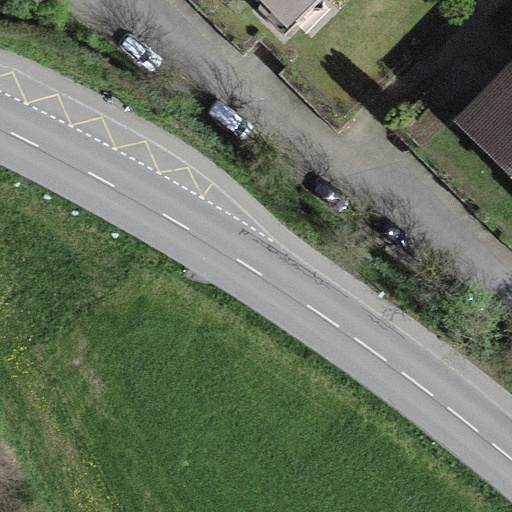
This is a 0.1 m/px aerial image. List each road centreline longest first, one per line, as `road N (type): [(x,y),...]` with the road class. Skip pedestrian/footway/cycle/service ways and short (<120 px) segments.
road 1 (primary): [(0,127),(254,271),(404,373),(511,460)]
road 2 (residential): [(102,0),(511,311)]
